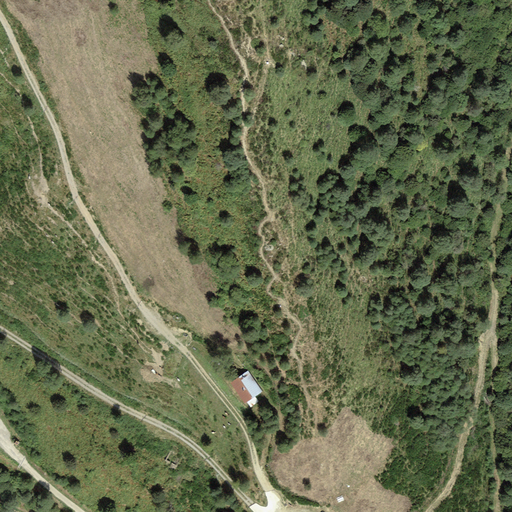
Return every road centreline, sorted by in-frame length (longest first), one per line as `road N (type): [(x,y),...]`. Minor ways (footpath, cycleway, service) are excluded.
road 1 (track): [(269,511),(273,501),(242,423),(148,317),(77,200),(58,134),(0,11)]
road 2 (track): [(0,327),(101,397),(177,433),(259,511)]
